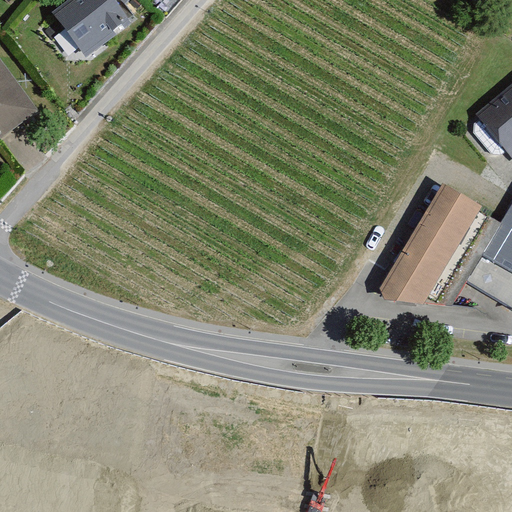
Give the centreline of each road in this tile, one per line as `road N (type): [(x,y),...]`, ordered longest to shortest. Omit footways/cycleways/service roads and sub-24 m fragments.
road 1 (residential): [(0,279),(47,305),(207,356),(511,395)]
road 2 (residential): [(0,219),(202,0)]
